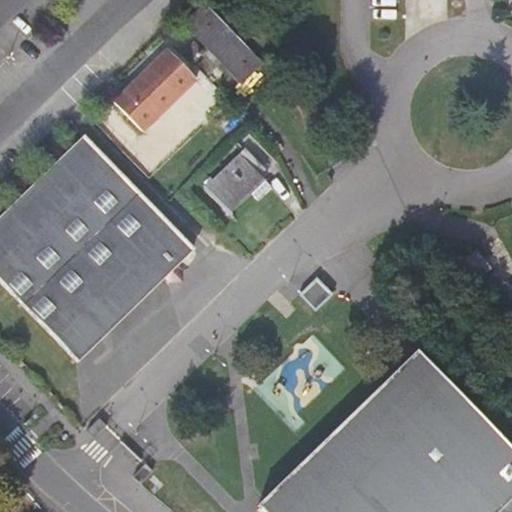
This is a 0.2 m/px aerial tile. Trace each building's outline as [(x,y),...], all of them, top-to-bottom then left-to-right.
[(258,87),(278,66),(224,8),(203,29),(258,87)] [(206,76),(178,46),(124,97),(152,127),(206,76)] [(0,267),(92,356),(207,240),(94,130),(0,226),(0,267)] [(252,196),(265,183),(257,174),(261,169),(245,153),(205,191),(230,217),(252,196)] [(265,183),(252,196),(259,204),(272,191),(265,183)] [(472,251),(453,267),(466,282),(485,265),(472,251)] [(486,267),(471,286),(492,303),(507,284),(486,267)] [(322,275),(305,292),(322,309),(339,292),(322,275)] [(489,511),(511,491),(511,452),(417,352),(256,504),(263,511),(489,511)]
